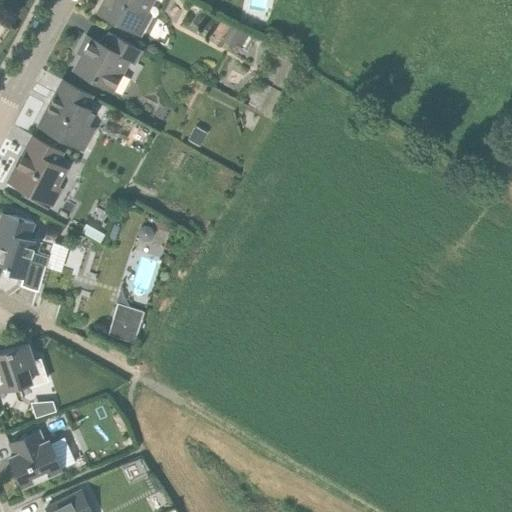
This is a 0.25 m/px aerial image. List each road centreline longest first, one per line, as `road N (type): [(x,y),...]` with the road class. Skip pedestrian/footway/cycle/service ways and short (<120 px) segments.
road 1 (track): [(375,511),(135,376)]
road 2 (residential): [(0,298),(135,376)]
road 3 (residential): [(0,113),(66,0)]
